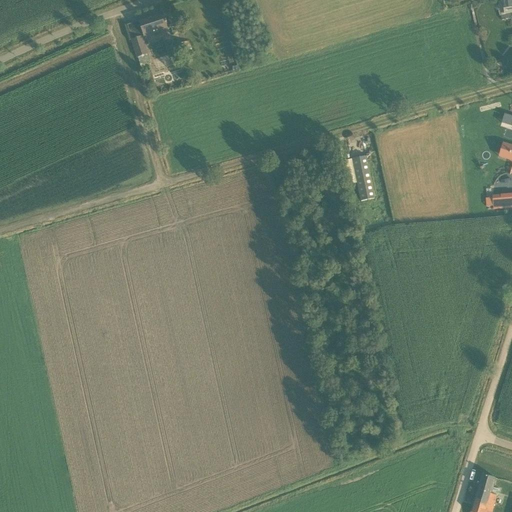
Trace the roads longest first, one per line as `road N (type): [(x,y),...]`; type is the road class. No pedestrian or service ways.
road 1 (track): [(0,230),(511,83)]
road 2 (track): [(111,13),(158,183)]
road 3 (unclassified): [(155,0),(0,61)]
